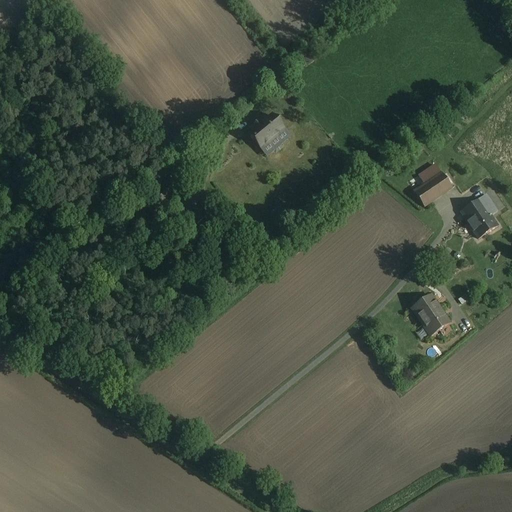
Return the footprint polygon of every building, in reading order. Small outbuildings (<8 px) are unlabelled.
[(252,133),(247,137),(252,143),(254,141),(266,156),(290,138),(273,116),(266,121),(264,118),(249,130),(252,133)] [(453,190),(443,175),(414,194),(424,209),(453,190)] [(159,207),(187,189),(179,176),(151,194),(159,207)] [(487,197),(461,214),(478,241),(497,228),(490,217),(497,213),(487,197)] [(192,203),(195,217),(206,215),(203,200),(192,203)] [(452,325),(432,296),(409,312),(430,341),(452,325)]
